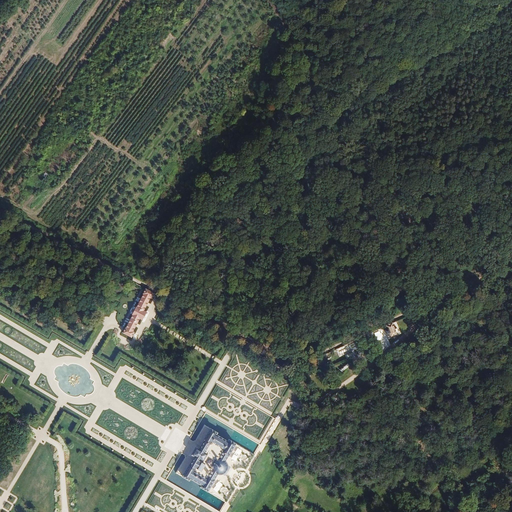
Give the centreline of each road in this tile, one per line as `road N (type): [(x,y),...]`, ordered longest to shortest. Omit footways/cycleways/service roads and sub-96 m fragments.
road 1 (track): [(0,210),(273,352),(296,359),(373,325)]
road 2 (track): [(296,46),(309,70),(330,230),(373,325)]
road 3 (track): [(511,6),(319,131)]
road 4 (track): [(289,401),(310,408),(321,402),(445,295)]
road 5 (track): [(278,421),(289,401),(148,319)]
road 6 (track): [(511,271),(373,325)]
